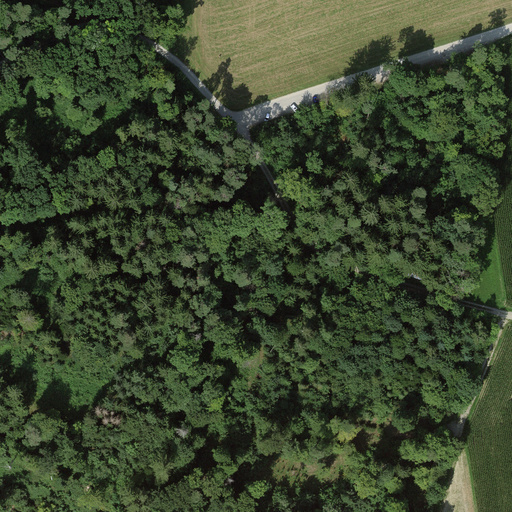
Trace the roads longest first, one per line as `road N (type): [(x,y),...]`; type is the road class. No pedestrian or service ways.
road 1 (track): [(511,316),(355,268),(304,236),(232,122)]
road 2 (track): [(511,28),(232,122)]
road 3 (track): [(232,122),(172,57),(107,22),(73,28),(0,64)]
